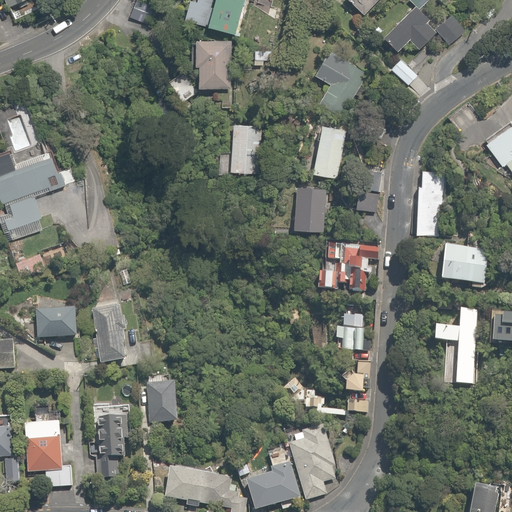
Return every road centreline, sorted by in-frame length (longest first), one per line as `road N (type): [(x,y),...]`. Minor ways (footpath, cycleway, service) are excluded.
road 1 (residential): [(346,511),(379,466),(390,403),(399,186),(419,138),(453,97)]
road 2 (unknown): [(38,43),(104,216),(102,236),(85,240),(62,197)]
road 3 (residential): [(511,2),(447,65),(453,97)]
